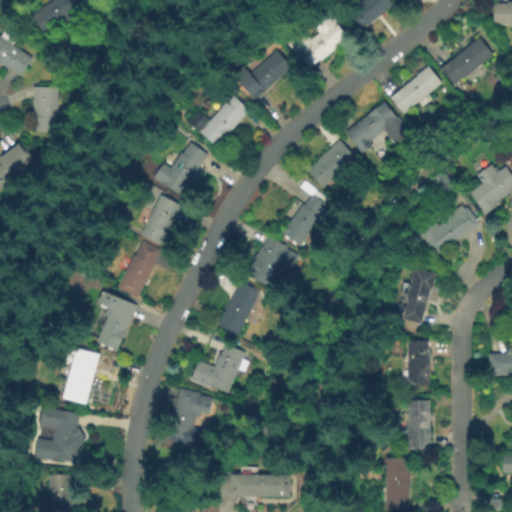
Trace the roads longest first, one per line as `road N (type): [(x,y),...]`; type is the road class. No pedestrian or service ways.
road 1 (residential): [(448,0),(296,126),(234,201),(143,397),(128,511)]
road 2 (residential): [(467,306),(460,510)]
